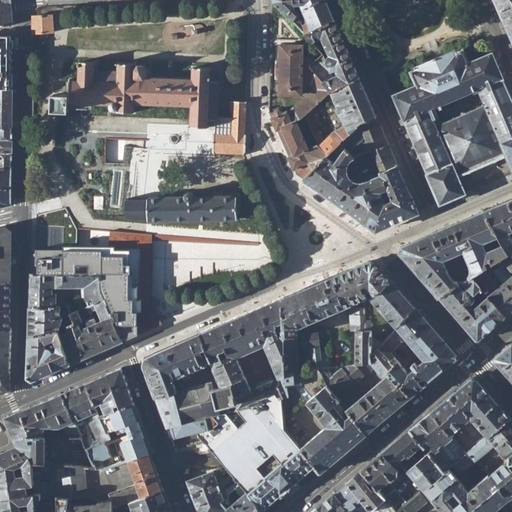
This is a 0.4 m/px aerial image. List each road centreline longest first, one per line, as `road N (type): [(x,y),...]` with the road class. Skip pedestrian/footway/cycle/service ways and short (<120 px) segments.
road 1 (residential): [(369,248),(291,198),(265,155),(257,124),(260,0)]
road 2 (residential): [(369,248),(126,351)]
road 3 (residential): [(290,511),(475,357)]
road 4 (residential): [(338,0),(432,219)]
road 5 (residential): [(22,0),(22,211)]
road 6 (residential): [(25,395),(22,211)]
road 7 (residential): [(184,511),(126,351)]
road 8 (residential): [(369,248),(386,256),(475,357)]
